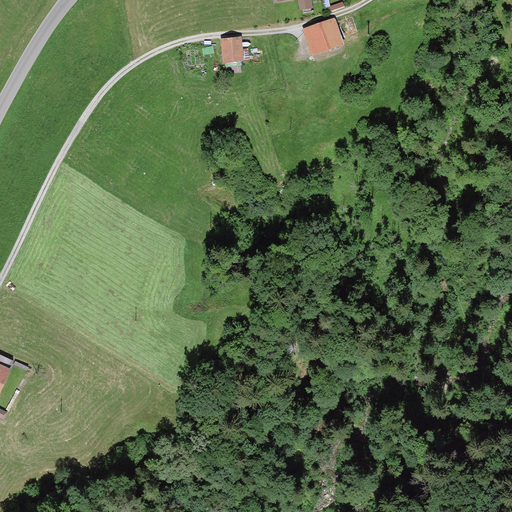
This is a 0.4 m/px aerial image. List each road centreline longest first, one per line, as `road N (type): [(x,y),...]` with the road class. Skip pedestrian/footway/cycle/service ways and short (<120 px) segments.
road 1 (track): [(0,281),(57,163),(106,87),(135,63),(175,43),(281,30),(369,0)]
road 2 (tertiary): [(68,0),(0,114)]
